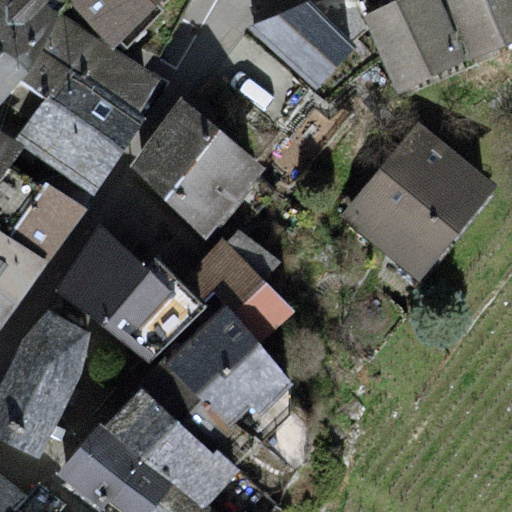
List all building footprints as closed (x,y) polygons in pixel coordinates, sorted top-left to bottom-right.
[(58,12),(45,0),(0,0),(0,99),(1,98),(25,70),(39,46),(58,12)] [(76,0),(111,44),(157,0),(76,0)] [(314,0),(313,0),(251,27),(318,84),(356,42),(314,0)] [(511,0),(402,0),(367,16),(398,90),(466,56),(511,35),(511,0)] [(58,12),(39,46),(71,67),(138,110),(158,76),(58,12)] [(71,67),(39,46),(25,70),(1,98),(27,117),(71,67)] [(138,110),(71,67),(27,117),(15,137),(23,143),(92,195),(146,116),(138,110)] [(259,166),(179,99),(132,164),(205,233),(259,166)] [(489,183),(416,123),(343,213),(417,273),(489,183)] [(15,137),(0,128),(0,174),(8,164),(23,143),(15,137)] [(40,184),(8,164),(0,174),(0,229),(49,257),(86,205),(44,179),(40,184)] [(147,262),(99,220),(56,286),(149,362),(204,301),(183,281),(154,254),(147,262)] [(238,227),(227,241),(263,276),(278,258),(238,227)] [(0,326),(49,257),(0,229),(0,326)] [(221,235),(183,281),(204,301),(213,310),(222,300),(258,340),(293,306),(263,276),(227,241),(221,235)] [(213,310),(164,359),(227,423),(250,402),(259,411),(292,379),(258,340),(222,300),(213,310)] [(2,383),(0,387),(0,435),(39,454),(79,376),(87,329),(54,308),(25,336),(2,383)] [(227,423),(164,359),(140,384),(212,449),(216,445),(233,429),(227,423)] [(239,467),(216,445),(212,449),(140,384),(105,424),(175,479),(206,503),(209,500),(239,467)] [(149,511),(175,479),(105,424),(99,420),(57,471),(102,506),(108,500),(123,511),(149,511)] [(0,511),(6,511),(10,508),(27,494),(0,472),(0,511)] [(175,479),(149,511),(217,511),(219,510),(209,500),(206,503),(175,479)]
